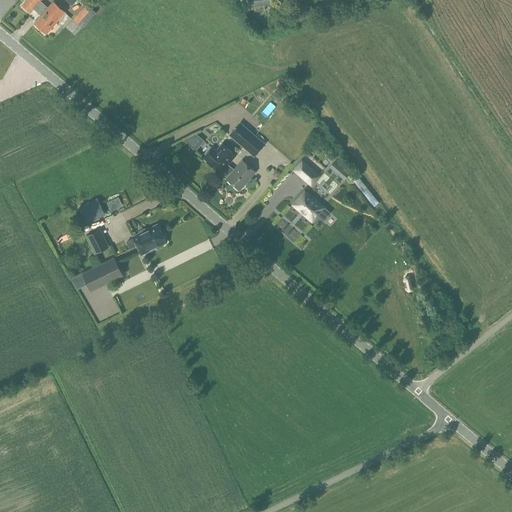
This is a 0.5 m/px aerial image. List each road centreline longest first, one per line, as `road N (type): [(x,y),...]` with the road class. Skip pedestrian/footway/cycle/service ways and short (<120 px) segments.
road 1 (unclassified): [(417,392),(0,34)]
road 2 (unclassified): [(267,511),(449,422)]
road 3 (unclassified): [(417,392),(511,316)]
